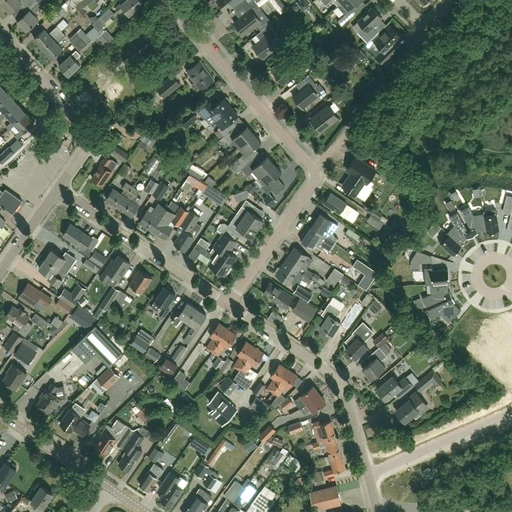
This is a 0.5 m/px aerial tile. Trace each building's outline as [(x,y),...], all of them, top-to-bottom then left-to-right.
[(19,5),(23,9),(32,0),(4,0),(1,3),(10,13),(19,5)] [(41,7),(38,4),(42,0),(32,0),(23,9),(26,13),(17,21),(26,31),(38,20),(33,14),(41,7)] [(83,0),(77,6),(81,11),(94,0),(83,0)] [(129,15),(143,4),(139,0),(126,0),(123,3),(122,2),(115,8),(119,13),(124,9),(129,15)] [(236,5),(242,0),(216,0),(225,12),(236,4),(236,5)] [(256,15),(262,11),(253,0),(251,0),(248,3),(243,7),(247,12),(233,23),(243,35),(261,22),(256,15)] [(303,11),(310,6),(304,0),(303,0),(298,5),(303,11)] [(344,0),(341,3),(337,6),(341,11),(344,15),(349,20),(359,11),(354,6),(361,0),(344,0)] [(54,24),(66,13),(61,7),(48,18),(54,24)] [(104,23),(110,17),(114,14),(109,8),(92,24),(99,31),(105,25),(104,23)] [(373,26),(382,18),(372,8),(358,21),(362,27),(357,32),(367,43),(379,32),(373,26)] [(143,23),(134,12),(118,25),(126,36),(143,23)] [(262,59),(278,46),(274,40),(278,37),(268,25),(259,33),(263,38),(253,47),(262,59)] [(34,39),(43,48),(61,31),(56,26),(48,34),(44,29),(34,39)] [(401,37),(390,26),(374,42),(383,51),(377,57),(383,64),(399,49),(395,44),(401,37)] [(95,27),(86,34),(93,42),(97,39),(102,35),(101,34),(95,27)] [(88,44),(91,40),(80,29),(69,40),(79,51),(88,44)] [(109,43),(113,38),(106,30),(101,34),(102,35),(109,43)] [(61,31),(43,48),(52,58),(62,48),(57,43),(66,36),(61,31)] [(109,43),(102,35),(97,39),(104,47),(109,43)] [(74,59),(79,54),(76,50),(70,55),(59,66),(68,76),(80,65),(74,59)] [(311,71),(320,63),(328,57),(323,50),(305,64),(311,71)] [(290,57),(280,65),(278,63),(270,69),(276,75),(274,78),(278,82),(281,82),(281,83),(291,75),(293,76),(300,70),(290,57)] [(199,90),(213,80),(200,61),(186,71),(194,82),(191,84),(196,91),(199,89),(199,90)] [(164,97),(180,84),(172,75),(157,88),(164,97)] [(302,108),(318,96),(320,99),(327,94),(319,84),(317,86),(308,75),(299,82),(303,88),(292,97),(302,108)] [(336,104),(345,97),(340,90),(330,97),(336,104)] [(0,101),(0,108),(3,112),(0,115),(0,120),(0,121),(6,115),(5,114),(16,103),(8,94),(0,101)] [(211,124),(216,120),(231,107),(229,105),(230,104),(231,101),(227,97),(225,97),(224,98),(214,107),(209,101),(199,110),(211,124)] [(5,114),(6,115),(12,121),(6,127),(9,130),(15,124),(14,123),(25,113),(16,103),(5,114)] [(331,125),(339,119),(328,106),(311,120),(320,132),(330,124),(331,125)] [(216,120),(221,126),(218,129),(218,130),(215,133),(220,139),(233,129),(233,128),(228,123),(239,114),(239,112),(236,108),(234,108),(233,109),(231,107),(216,120)] [(197,115),(195,113),(193,111),(181,121),(185,126),(197,115)] [(14,123),(15,124),(20,130),(14,136),(17,139),(23,134),(22,133),(34,122),(25,113),(14,123)] [(233,128),(233,129),(220,139),(224,144),(228,141),(230,144),(233,141),(238,148),(254,134),(247,126),(237,134),(236,132),(237,132),(234,128),(233,128)] [(146,127),(139,137),(152,145),(158,135),(146,127)] [(261,143),(254,134),(238,148),(244,154),(229,167),(234,174),(241,168),(243,166),(244,166),(250,161),(251,161),(246,155),(261,143)] [(0,160),(2,163),(14,152),(9,147),(0,155),(0,160)] [(124,162),(129,156),(116,147),(111,153),(124,162)] [(102,186),(117,163),(106,155),(99,164),(101,165),(91,178),(102,186)] [(254,166),(250,161),(244,166),(243,166),(241,168),(247,176),(253,172),(258,178),(274,164),(267,156),(254,166)] [(366,184),(375,170),(356,157),(347,170),(351,173),(342,186),(355,196),(364,182),(366,184)] [(125,177),(131,168),(125,164),(119,173),(125,177)] [(281,172),(274,164),(258,178),(264,184),(261,187),(267,194),(272,189),(268,184),(281,172)] [(393,185),(398,177),(384,168),(379,175),(393,185)] [(191,181),(204,189),(207,184),(189,173),(181,187),(186,190),(191,181)] [(204,181),(212,186),(215,181),(208,176),(204,181)] [(151,180),(145,189),(145,190),(152,194),(158,184),(151,180)] [(106,200),(119,208),(132,187),(125,182),(122,188),(125,189),(121,194),(113,189),(106,200)] [(168,187),(161,182),(153,195),(160,199),(168,187)] [(132,187),(119,208),(131,216),(138,206),(136,204),(140,199),(136,196),(139,191),(132,187)] [(0,189),(0,227),(5,222),(0,217),(0,210),(2,208),(4,209),(5,209),(12,214),(22,201),(21,200),(21,201),(6,189),(5,189),(3,192),(0,189)] [(339,214),(345,218),(352,208),(346,204),(347,204),(331,193),(324,204),(339,214)] [(511,213),(511,207),(511,194),(507,193),(503,211),(511,213)] [(270,206),(275,201),(270,195),(265,200),(270,206)] [(236,214),(256,228),(257,229),(263,220),(252,213),(256,207),(246,200),(236,214)] [(166,209),(152,230),(165,239),(172,228),(166,224),(174,213),(173,213),(179,205),(171,201),(166,208),(166,209)] [(159,204),(155,210),(152,215),(146,211),(139,222),(152,230),(166,209),(166,208),(159,204)] [(486,231),(487,231),(483,210),(483,213),(473,214),(469,205),(460,210),(471,230),(473,235),(477,233),(478,233),(477,231),(486,230),(486,231)] [(179,226),(180,225),(188,212),(180,207),(171,220),(179,226)] [(483,210),(487,231),(499,229),(495,208),(483,210)] [(188,212),(180,225),(184,227),(173,244),(185,252),(195,237),(189,233),(200,216),(190,210),(188,212)] [(375,210),(373,212),(371,214),(378,219),(382,214),(375,210)] [(335,243),(338,239),(331,235),(338,225),(318,212),(309,226),(335,243)] [(467,238),(471,236),(468,231),(457,212),(448,216),(453,225),(447,233),(461,245),(460,244),(466,237),(467,239),(467,238)] [(251,237),(257,229),(256,228),(236,214),(226,228),(229,230),(226,235),(233,240),(240,230),(251,237)] [(366,221),(379,230),(382,224),(370,216),(366,221)] [(87,245),(92,238),(70,224),(62,235),(80,247),(78,250),(88,257),(92,251),(88,249),(87,245)] [(332,248),(335,243),(309,226),(300,239),(314,249),(315,246),(322,251),(324,248),(329,251),(332,248)] [(348,228),(344,234),(355,242),(359,236),(348,228)] [(208,229),(199,243),(209,250),(218,236),(208,229)] [(236,241),(233,240),(226,235),(223,233),(213,247),(210,252),(230,266),(237,257),(228,252),(232,246),(236,241)] [(461,245),(447,233),(438,242),(452,255),(461,245)] [(230,266),(210,252),(210,253),(196,244),(188,257),(195,261),(201,253),(211,260),(208,264),(224,276),(230,266)] [(299,271),(304,274),(311,279),(311,278),(316,281),(320,277),(314,273),(314,274),(306,269),(312,260),(294,247),(285,261),(299,271)] [(89,258),(101,266),(107,257),(95,249),(89,258)] [(45,259),(59,268),(63,263),(70,268),(73,262),(64,255),(62,257),(51,250),(45,259)] [(418,263),(419,263),(431,262),(431,256),(417,252),(418,263)] [(118,279),(129,263),(117,255),(111,263),(109,262),(98,278),(105,282),(110,274),(118,279)] [(59,268),(45,259),(39,268),(50,276),(48,278),(58,284),(62,279),(55,274),(59,268)] [(82,264),(91,271),(95,266),(86,259),(82,264)] [(367,290),(378,274),(357,259),(352,266),(364,275),(358,284),(367,290)] [(304,274),(299,271),(285,261),(280,268),(279,267),(277,267),(275,270),(276,272),(277,273),(275,275),(290,284),(291,282),(293,284),(296,280),(299,282),(300,280),(304,274)] [(87,280),(91,272),(76,265),(72,273),(87,280)] [(425,284),(449,281),(448,269),(433,271),(432,267),(423,268),(425,284)] [(329,280),(339,286),(345,275),(336,269),(329,280)] [(142,293),(151,278),(139,270),(129,285),(142,293)] [(426,306),(446,297),(451,295),(450,291),(450,290),(448,291),(447,282),(449,282),(449,281),(425,284),(430,284),(431,293),(422,297),(426,306)] [(283,291),(270,283),(263,293),(270,298),(269,299),(282,308),(283,306),(285,307),(292,297),(283,291)] [(37,308),(41,302),(47,306),(54,295),(43,287),(39,292),(28,284),(19,296),(37,308)] [(119,290),(114,287),(113,286),(100,306),(105,310),(119,290)] [(312,294),(299,286),(294,292),(307,301),(312,294)] [(167,287),(165,288),(164,287),(150,307),(164,316),(169,310),(166,308),(175,294),(169,290),(170,288),(167,287)] [(78,299),(71,294),(64,289),(59,296),(73,306),(78,299)] [(127,296),(119,291),(112,301),(124,310),(130,302),(125,299),(127,296)] [(77,301),(82,306),(87,302),(83,297),(77,301)] [(343,311),(347,305),(335,297),(331,303),(343,311)] [(452,297),(447,300),(427,310),(432,318),(441,314),(448,322),(461,310),(460,309),(453,302),(455,302),(454,301),(452,297)] [(377,312),(382,306),(375,300),(370,306),(377,312)] [(305,301),(298,309),(312,319),(318,311),(305,301)] [(171,322),(177,325),(182,318),(187,322),(196,309),(187,302),(180,313),(178,312),(171,322)] [(326,318),(320,328),(324,331),(323,333),(329,336),(330,335),(331,336),(332,335),(331,335),(335,330),(340,322),(335,319),(341,310),(329,302),(321,314),(326,318)] [(25,336),(32,326),(26,322),(29,318),(24,314),(25,313),(19,309),(18,311),(12,306),(5,316),(21,327),(19,331),(25,336)] [(198,326),(206,315),(196,309),(187,322),(193,326),(188,333),(194,336),(200,327),(198,326)] [(43,329),(48,322),(35,313),(31,320),(43,329)] [(96,320),(87,313),(81,323),(90,329),(96,320)] [(357,313),(348,324),(355,329),(363,319),(357,313)] [(206,348),(212,352),(227,329),(218,323),(209,336),(213,338),(206,348)] [(123,353),(122,352),(127,348),(113,334),(109,338),(95,324),(71,347),(85,362),(95,352),(109,366),(123,353)] [(345,349),(350,354),(349,355),(353,360),(355,359),(367,347),(363,342),(373,333),(363,324),(354,333),(348,339),(352,343),(349,346),(345,349)] [(227,329),(212,352),(218,356),(225,346),(227,348),(236,335),(227,329)] [(13,354),(23,339),(14,332),(4,347),(13,354)] [(379,347),(388,339),(382,333),(373,341),(379,347)] [(149,345),(137,336),(131,345),(144,353),(149,345)] [(233,366),(239,370),(255,347),(246,341),(237,354),(240,356),(233,366)] [(36,352),(22,342),(14,354),(28,363),(36,352)] [(386,342),(380,347),(385,354),(391,349),(386,342)] [(177,362),(186,349),(180,345),(171,358),(177,362)] [(144,355),(155,362),(160,355),(150,347),(144,355)] [(264,353),(255,347),(239,370),(234,378),(247,388),(252,382),(244,376),(252,364),(255,366),(264,353)] [(380,362),(387,356),(379,347),(368,357),(371,362),(362,369),(371,379),(385,367),(380,362)] [(61,372),(78,356),(72,350),(55,366),(61,372)] [(128,358),(124,354),(115,362),(119,367),(128,358)] [(218,357),(212,365),(219,369),(224,362),(218,357)] [(171,375),(177,366),(166,358),(160,367),(171,375)] [(228,358),(219,369),(225,373),(233,362),(228,358)] [(273,393),(278,384),(288,370),(279,363),(270,377),(273,379),(267,388),(273,393)] [(19,386),(27,374),(13,365),(7,373),(8,374),(3,381),(15,389),(18,385),(19,386)] [(106,388),(119,376),(109,366),(97,378),(106,388)] [(288,370),(278,384),(273,393),(279,397),(285,387),(289,389),(297,376),(288,370)] [(442,381),(438,376),(433,370),(415,385),(420,392),(432,381),(436,386),(442,381)] [(185,375),(179,371),(173,381),(178,385),(183,378),(185,375)] [(411,373),(405,377),(409,382),(415,377),(411,373)] [(387,399),(394,392),(398,397),(412,386),(409,382),(405,377),(398,383),(392,376),(378,388),(387,399)] [(237,385),(229,378),(220,387),(228,394),(237,385)] [(266,385),(265,384),(260,381),(253,392),(259,395),(266,385)] [(58,404),(61,399),(57,397),(53,394),(57,387),(51,383),(47,389),(46,388),(42,393),(44,394),(37,404),(50,412),(56,403),(58,404)] [(302,408),(319,394),(313,386),(294,401),(300,409),(302,408)] [(227,419),(236,410),(217,392),(209,402),(215,407),(210,412),(222,423),(226,418),(227,419)] [(423,412),(425,410),(425,408),(426,406),(425,404),(421,399),(421,398),(415,392),(404,401),(405,403),(395,411),(404,422),(413,415),(416,418),(423,412)] [(302,408),(300,409),(304,414),(311,409),(314,412),(326,402),(319,394),(302,408)] [(250,406),(256,410),(261,414),(268,405),(256,397),(250,406)] [(285,410),(294,403),(288,397),(280,404),(285,410)] [(75,403),(70,410),(60,424),(71,432),(73,429),(83,435),(90,425),(80,418),(81,417),(80,417),(85,410),(75,403)] [(144,424),(152,417),(146,409),(137,416),(144,424)] [(104,454),(114,441),(117,443),(117,444),(121,448),(134,430),(125,424),(117,419),(113,425),(115,426),(113,429),(107,425),(98,438),(99,439),(95,446),(100,449),(99,451),(104,454)] [(313,423),(314,428),(318,442),(335,437),(331,421),(320,424),(319,421),(313,423)] [(302,430),(300,422),(288,426),(291,434),(302,430)] [(275,431),(269,425),(258,436),(264,442),(275,431)] [(137,448),(144,438),(135,432),(123,449),(126,451),(122,456),(124,457),(119,464),(128,471),(142,451),(137,448)] [(208,454),(213,446),(196,435),(191,443),(208,454)] [(329,456),(340,453),(335,437),(318,442),(312,444),(314,449),(320,447),(320,448),(326,446),(329,456)] [(252,451),(260,447),(258,442),(250,446),(252,451)] [(155,462),(162,452),(155,447),(148,458),(155,462)] [(280,451),(275,448),(268,457),(273,461),(280,451)] [(340,453),(329,456),(333,469),(324,471),(325,477),(335,475),(334,472),(345,469),(340,453)] [(294,455),(288,462),(299,473),(305,466),(294,455)] [(11,464),(10,465),(6,462),(0,470),(0,485),(2,482),(6,485),(16,470),(16,469),(17,468),(16,466),(13,464),(11,464)] [(208,467),(202,462),(194,473),(201,478),(208,467)] [(157,478),(163,470),(154,463),(148,472),(139,485),(148,492),(158,478),(157,478)] [(431,470),(428,469),(425,471),(424,474),(425,477),(429,478),(431,476),(432,473),(431,470)] [(316,486),(325,483),(322,471),(312,473),(316,486)] [(179,479),(170,472),(159,488),(164,492),(159,499),(171,506),(182,490),(187,482),(180,477),(179,479)] [(203,485),(210,490),(217,480),(210,475),(203,485)] [(295,479),(297,487),(303,485),(301,478),(295,479)] [(245,488),(236,481),(224,496),(233,503),(234,504),(245,488)] [(249,483),(245,488),(234,504),(233,503),(228,511),(227,511),(238,511),(247,500),(248,501),(257,489),(249,483)] [(341,504),(336,485),(309,492),(314,510),(341,504)] [(42,509),(52,494),(41,486),(31,502),(37,506),(33,511),(35,511),(40,511),(42,509)] [(276,498),(279,492),(265,486),(263,492),(276,498)] [(207,503),(212,497),(200,488),(195,495),(194,494),(191,499),(192,500),(183,511),(204,511),(205,511),(204,510),(208,504),(207,503)] [(259,491),(251,503),(264,511),(266,511),(274,501),(259,491)] [(21,496),(10,509),(14,510),(22,502),(26,506),(29,502),(21,496)]
